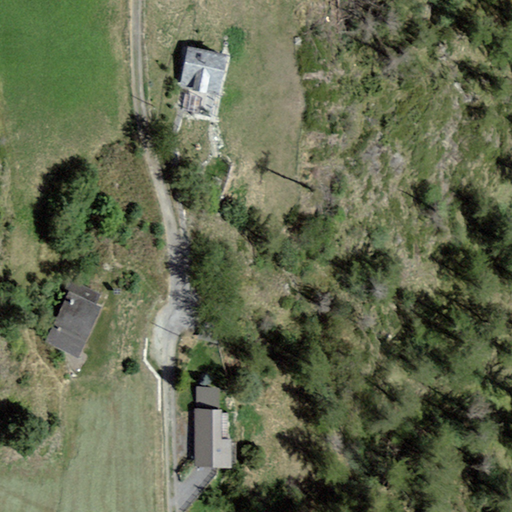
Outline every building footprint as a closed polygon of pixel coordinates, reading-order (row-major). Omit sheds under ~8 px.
[(181,82),(222,90),(229,50),(188,43),(181,82)] [(183,85),(180,107),(211,111),(214,90),(183,85)] [(68,286),(45,339),(81,354),(103,300),(68,286)] [(227,388),(202,387),(201,407),(227,408),(227,388)] [(201,411),(200,468),(240,469),(240,443),(231,443),(232,412),(201,411)]
